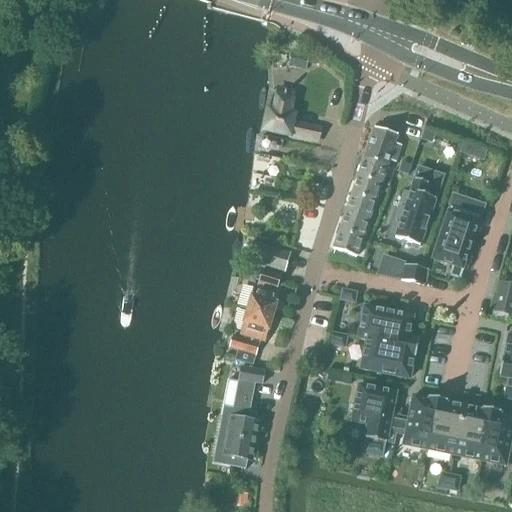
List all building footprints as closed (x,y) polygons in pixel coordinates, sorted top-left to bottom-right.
[(9,48),(0,46),(0,68),(5,70),(9,48)] [(312,60),(288,55),(285,67),(309,71),(312,60)] [(294,93),(277,89),(272,108),(267,108),(263,130),(318,143),(321,130),(293,124),(294,116),(290,114),(294,93)] [(398,137),(375,129),(359,175),(382,183),(389,162),(396,164),(402,147),(396,145),(398,137)] [(436,133),(424,129),(421,141),(432,145),(436,133)] [(408,174),(412,165),(402,161),(399,171),(408,174)] [(382,183),(359,175),(346,213),(369,221),(382,183)] [(428,185),(414,180),(395,239),(419,247),(435,200),(424,196),(428,185)] [(369,221),(346,213),(334,250),(357,258),(369,221)] [(478,223),(448,213),(432,260),(453,267),(450,276),(459,279),(478,223)] [(259,245),(252,243),(246,262),(253,264),(259,245)] [(266,248),(259,245),(253,264),(261,267),(266,248)] [(274,250),(266,248),(261,267),(269,269),(274,250)] [(282,252),(274,250),(269,269),(277,271),(282,252)] [(290,255),(282,252),(277,271),(285,274),(290,255)] [(414,268),(404,266),(401,282),(410,284),(414,268)] [(428,271),(418,269),(415,285),(424,287),(428,271)] [(247,311),(271,318),(278,294),(275,293),(280,277),(262,271),(257,287),(254,286),(247,311)] [(496,315),(511,318),(511,286),(503,284),(496,315)] [(356,294),(342,291),(340,301),(354,304),(356,294)] [(413,318),(364,308),(358,339),(366,341),(367,340),(406,348),(407,347),(408,339),(411,339),(411,338),(409,338),(413,318)] [(264,343),(271,318),(247,311),(240,335),(264,343)] [(347,337),(333,334),(331,345),(344,348),(347,337)] [(259,341),(245,337),(244,341),(233,337),(229,349),(240,352),(237,362),(252,366),(259,341)] [(503,357),(501,367),(511,369),(511,337),(508,337),(504,356),(503,357)] [(366,341),(360,370),(409,381),(412,368),(413,368),(417,348),(416,348),(416,349),(407,347),(406,348),(367,340),(366,341)] [(511,369),(501,367),(498,378),(508,380),(504,400),(511,401),(511,369)] [(264,374),(241,369),(238,382),(246,384),(254,385),(254,384),(262,386),(264,374)] [(254,385),(246,384),(241,411),(233,410),(231,420),(222,418),(214,456),(224,457),(222,467),(245,471),(247,461),(251,462),(258,424),(255,423),(256,414),(249,412),(254,385)] [(396,394),(358,386),(351,423),(367,426),(364,440),(385,444),(388,433),(396,434),(400,418),(391,416),(396,394)] [(427,452),(438,400),(428,398),(428,400),(413,397),(408,420),(400,418),(396,434),(405,436),(402,446),(427,452)] [(447,402),(438,400),(427,452),(451,457),(462,407),(446,404),(447,402)] [(482,411),(466,408),(456,457),(482,462),(492,412),(482,409),(482,411)] [(500,413),(492,412),(482,462),(506,467),(507,457),(511,457),(511,441),(511,434),(511,417),(500,415),(500,413)] [(439,474),(436,489),(447,491),(450,476),(439,474)] [(450,476),(447,491),(457,494),(461,478),(450,476)]
